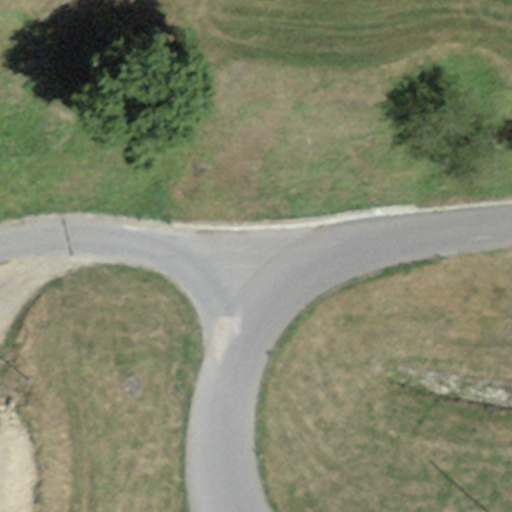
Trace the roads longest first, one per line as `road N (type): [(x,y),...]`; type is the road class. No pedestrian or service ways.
road 1 (unclassified): [(0,248),(90,239),(151,248),(274,295)]
road 2 (tertiary): [(511,227),(382,242),(334,258),(274,295)]
road 3 (tertiary): [(274,295),(253,320),(221,423),(233,511)]
